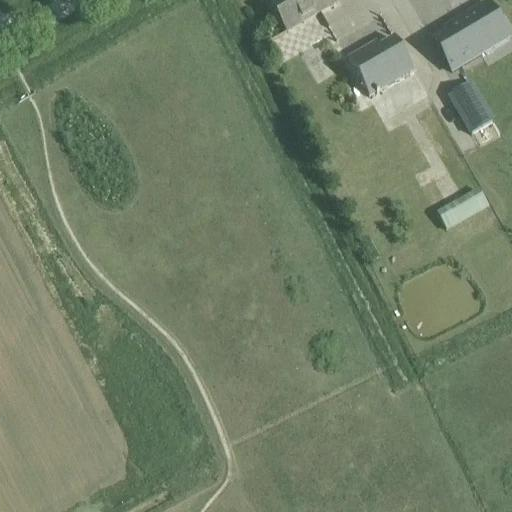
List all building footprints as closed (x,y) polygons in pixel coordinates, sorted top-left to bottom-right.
[(286,33),(336,3),(334,0),(272,0),(269,2),(286,33)] [(433,43),(452,74),(481,56),(478,51),(506,35),(487,4),(458,21),(461,26),(446,35),(433,43)] [(347,61),(369,98),(413,72),(395,41),(380,49),(377,44),(347,61)] [(487,111),(463,125),(470,137),(494,123),(487,111)] [(480,189),(437,214),(448,233),(491,208),(480,189)]
